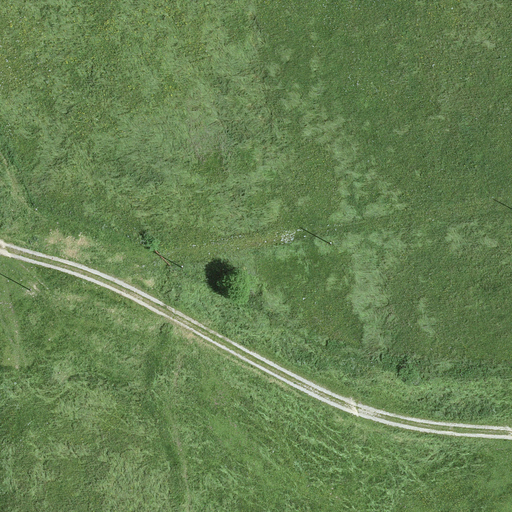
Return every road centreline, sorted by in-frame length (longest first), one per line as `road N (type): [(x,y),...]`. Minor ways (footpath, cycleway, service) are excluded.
road 1 (track): [(511,433),(422,426),(363,411),(262,369),(107,280),(0,245)]
road 2 (track): [(511,193),(320,224),(107,280)]
